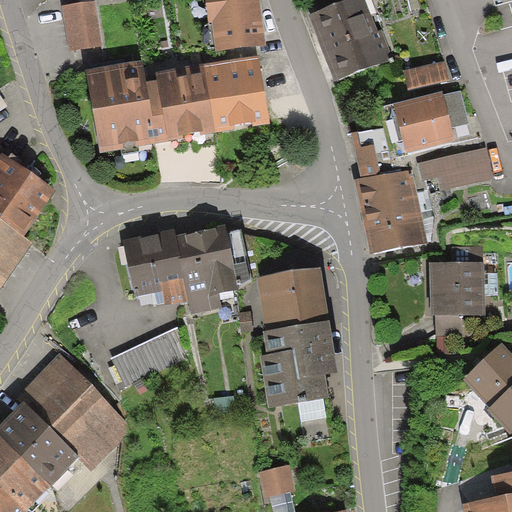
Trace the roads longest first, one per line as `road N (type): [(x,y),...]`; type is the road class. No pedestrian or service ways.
road 1 (residential): [(344,205),(374,511)]
road 2 (residential): [(344,205),(176,199),(99,222)]
road 3 (unclassified): [(13,0),(37,84),(99,222)]
road 4 (residential): [(292,0),(344,205)]
road 5 (residential): [(511,158),(442,0)]
road 6 (residential): [(99,222),(0,345)]
